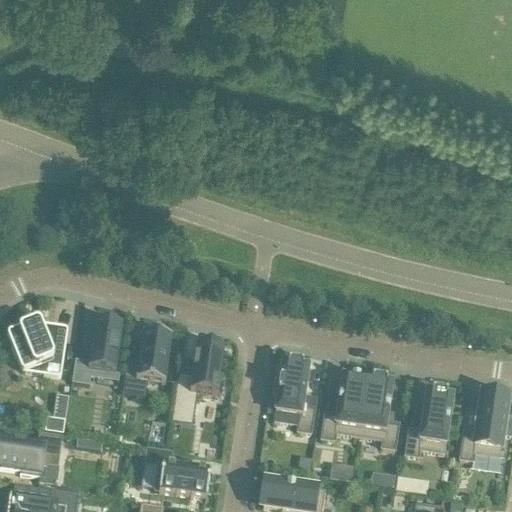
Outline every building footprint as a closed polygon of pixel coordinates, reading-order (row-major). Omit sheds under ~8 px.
[(7,338),(7,339),(7,340),(7,341),(20,373),(21,374),(21,375),(22,375),(23,375),(25,376),(55,380),(57,380),(58,380),(59,380),(59,379),(60,378),(60,377),(65,345),(45,342),(40,328),(39,328),(39,327),(38,327),(38,326),(37,326),(36,326),(35,326),(34,326),(9,336),(8,337),(7,338)] [(74,363),(71,387),(88,390),(90,381),(91,373),(115,377),(115,373),(122,330),(94,326),(94,329),(93,331),(88,365),(74,363)] [(122,398),(143,402),(146,386),(164,388),(171,341),(143,337),(136,380),(125,379),(122,398)] [(176,389),(170,427),(192,430),(197,398),(216,401),(217,398),(220,399),(221,388),(222,387),(219,386),(219,384),(218,384),(222,354),(204,351),(196,349),(191,380),(177,378),(176,389)] [(303,366),(287,364),(286,368),(282,367),(279,384),(275,383),(272,399),(277,400),(273,426),(297,430),(296,436),(310,438),(315,403),(304,401),(306,388),(305,388),(307,371),(302,370),(303,366)] [(335,439),(358,442),(367,384),(361,383),(361,380),(349,378),(349,381),(342,380),(339,400),(338,399),(336,412),(337,412),(336,420),(324,418),(320,444),(334,446),(335,439)] [(367,384),(358,442),(381,445),(380,452),(394,454),(398,429),(385,427),(387,419),(387,420),(389,407),(388,407),(391,388),(384,386),(384,383),(373,382),(373,385),(367,384)] [(420,436),(408,435),(404,460),(418,462),(419,455),(443,458),(451,400),(447,400),(447,395),(431,393),(431,397),(426,397),(423,414),(422,414),(420,428),(421,428),(420,436)] [(511,421),(504,420),(506,404),(501,404),(502,399),(486,397),(485,401),(480,401),(478,420),(477,420),(475,432),(476,432),(475,440),(462,438),(459,464),(472,466),(473,459),(498,462),(501,439),(510,441),(511,424),(511,421)] [(53,423),(65,425),(69,401),(56,399),(53,423)] [(44,436),(63,439),(65,425),(53,423),(46,422),(44,436)] [(0,444),(0,473),(40,479),(42,465),(62,468),(66,440),(38,436),(36,450),(0,444)] [(75,451),(99,454),(101,446),(76,442),(75,451)] [(153,495),(160,496),(205,503),(209,476),(170,470),(172,456),(146,453),(144,468),(157,470),(153,495)] [(307,479),(310,463),(298,461),(296,477),(307,479)] [(349,487),(351,472),(330,469),(328,484),(349,487)] [(369,491),(392,494),(394,481),(371,478),(369,491)] [(426,500),(428,485),(396,481),(394,495),(426,500)] [(320,511),(323,495),(265,487),(265,491),(260,491),(258,507),(262,507),(261,511),(320,511)] [(9,503),(7,511),(76,511),(78,499),(50,495),(48,509),(12,503),(9,503)]
